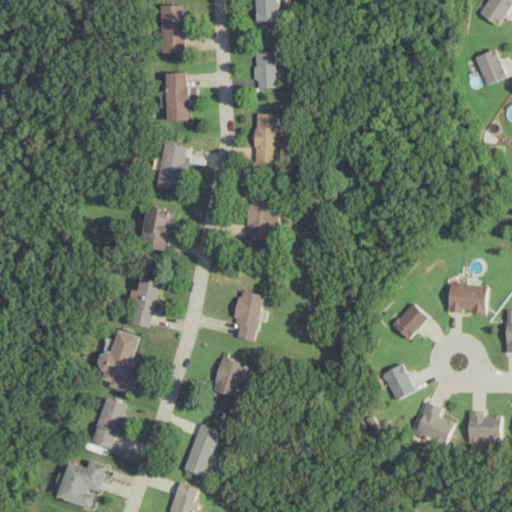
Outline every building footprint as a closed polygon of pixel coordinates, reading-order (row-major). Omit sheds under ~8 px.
[(255,0),(256,20),(281,20),(280,0),(255,0)] [(511,4),(511,0),(488,0),(480,12),(498,25),(511,4)] [(185,50),(183,3),(159,4),(161,51),(185,50)] [(471,67),(478,65),(485,84),(508,76),(497,48),(468,58),(471,67)] [(278,87),(277,49),(255,50),(256,87),(278,87)] [(165,72),(165,89),(160,89),(161,107),(166,107),(166,120),(188,119),(186,71),(165,72)] [(278,113),(256,112),(255,161),(277,161),(278,113)] [(188,146),(164,142),(157,185),(180,189),(188,146)] [(270,239),(272,192),(249,191),(246,238),(270,239)] [(142,245),(168,250),(175,210),(149,205),(142,245)] [(150,327),(161,280),(139,276),(129,322),(150,327)] [(449,282),(448,310),(486,312),(488,284),(449,282)] [(264,294),(240,289),(233,322),(239,323),(237,336),(254,340),(264,294)] [(409,339),(429,316),(413,301),(392,324),(409,339)] [(139,335),(117,329),(110,352),(100,349),(95,366),(104,368),(100,381),(130,390),(134,374),(128,372),(139,335)] [(251,365),(222,356),(211,390),(233,396),(240,376),(246,378),(251,365)] [(382,372),(395,399),(416,390),(403,362),(382,372)] [(111,447),(125,402),(104,395),(90,441),(111,447)] [(455,421),(440,415),(443,407),(426,401),(414,433),(446,445),(455,421)] [(472,439),(502,440),(502,415),(481,414),(482,410),(473,410),(472,439)] [(204,475),(219,429),(198,422),(183,468),(204,475)] [(57,497),(89,507),(94,491),(97,492),(106,464),(89,458),(86,466),(68,461),(57,497)] [(169,511),(193,511),(201,488),(180,481),(169,511)]
